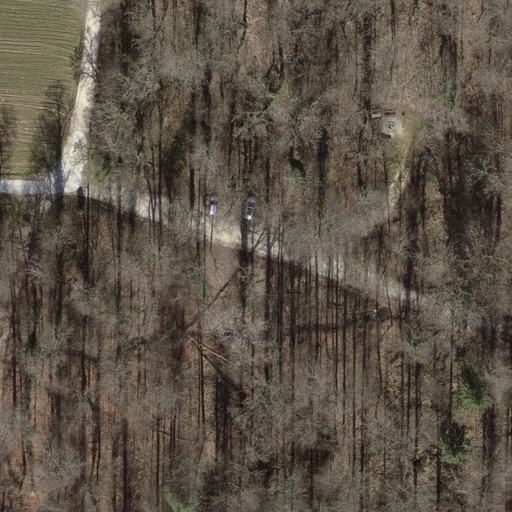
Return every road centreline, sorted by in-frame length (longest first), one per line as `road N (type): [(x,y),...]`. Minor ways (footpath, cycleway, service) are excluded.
road 1 (track): [(41,189),(187,220),(511,330)]
road 2 (track): [(96,0),(86,119),(68,168),(41,189)]
road 3 (track): [(41,189),(0,350)]
